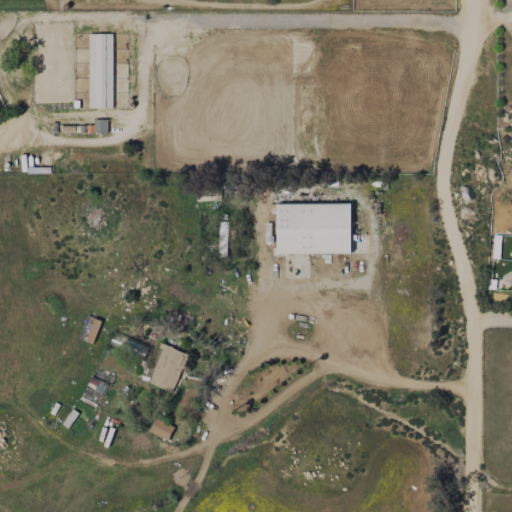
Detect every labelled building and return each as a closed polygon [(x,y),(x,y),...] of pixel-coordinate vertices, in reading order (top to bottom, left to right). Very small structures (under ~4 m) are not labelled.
[(113,107),(111,33),(88,34),(89,108),(113,107)] [(107,120),(94,119),(93,132),(107,133),(107,120)] [(276,204),(276,254),(351,253),(350,203),(276,204)] [(173,390),(186,352),(158,343),(145,381),(173,390)] [(174,426),(155,418),(149,432),(167,441),(174,426)]
